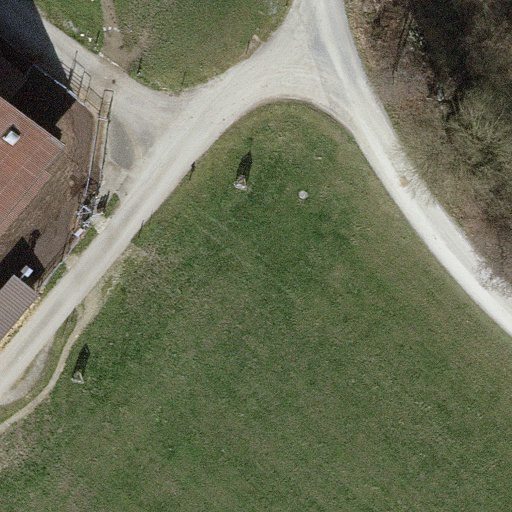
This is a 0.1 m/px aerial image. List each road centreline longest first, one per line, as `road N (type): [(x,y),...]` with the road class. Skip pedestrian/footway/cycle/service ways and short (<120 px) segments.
road 1 (track): [(325,36),(242,92),(189,146),(0,375)]
road 2 (track): [(511,314),(402,180),(325,36),(321,0)]
